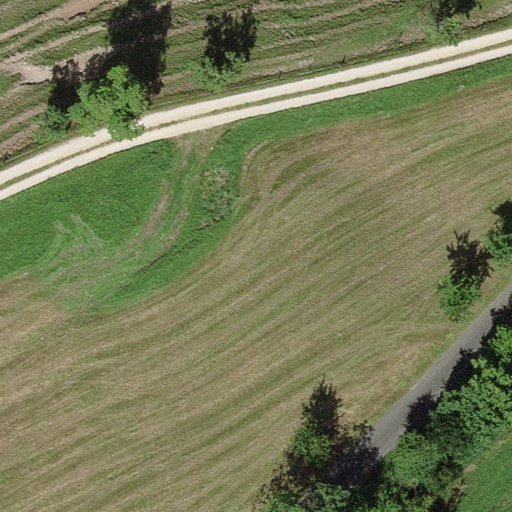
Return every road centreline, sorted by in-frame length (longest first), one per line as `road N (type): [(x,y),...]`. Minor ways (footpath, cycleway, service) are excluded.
road 1 (track): [(511,46),(409,75),(161,123),(0,188)]
road 2 (unclassified): [(511,313),(298,511)]
